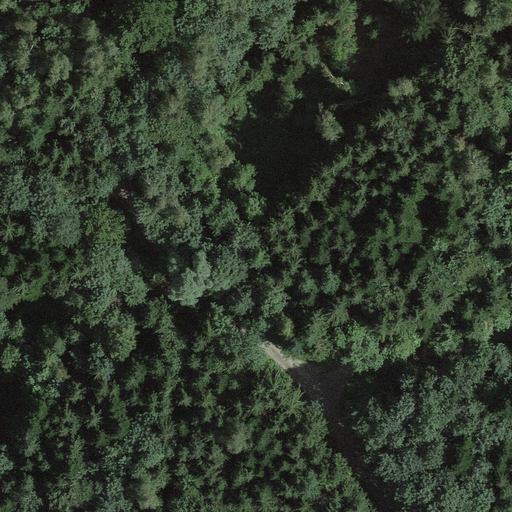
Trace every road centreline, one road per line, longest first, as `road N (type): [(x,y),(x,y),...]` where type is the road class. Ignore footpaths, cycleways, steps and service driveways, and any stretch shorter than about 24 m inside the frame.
road 1 (track): [(193,286),(175,511)]
road 2 (track): [(305,381),(511,326)]
road 3 (track): [(0,355),(193,286)]
road 4 (track): [(158,0),(118,99),(127,193)]
road 5 (track): [(305,381),(338,413),(388,511)]
road 6 (track): [(193,286),(305,381)]
